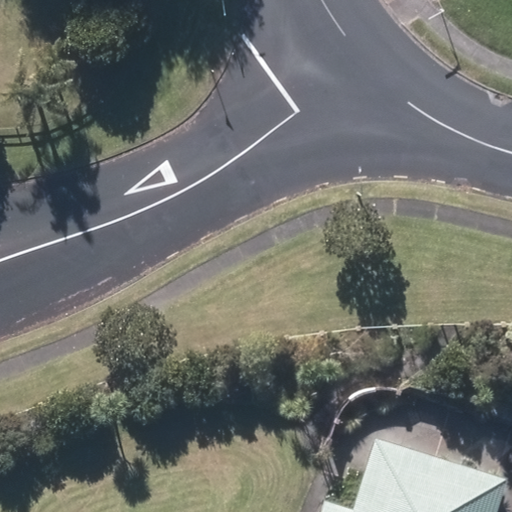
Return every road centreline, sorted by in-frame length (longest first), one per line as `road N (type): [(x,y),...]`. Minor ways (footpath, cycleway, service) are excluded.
road 1 (residential): [(0,253),(77,231),(220,171),(358,59)]
road 2 (residential): [(358,59),(414,112),(511,150)]
